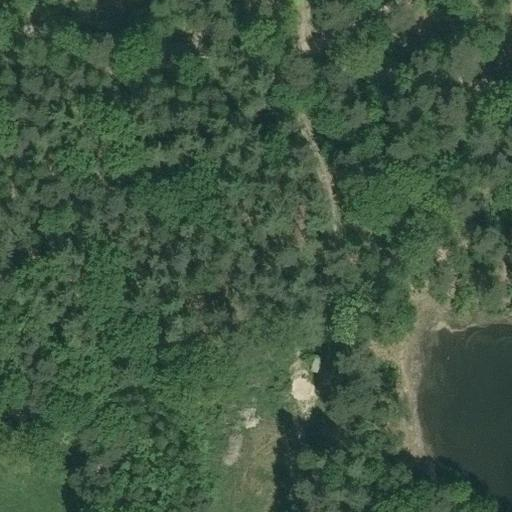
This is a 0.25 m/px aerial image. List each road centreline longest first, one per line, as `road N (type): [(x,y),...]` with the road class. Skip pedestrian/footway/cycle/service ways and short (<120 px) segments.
road 1 (track): [(394,0),(296,46),(298,67),(0,31)]
road 2 (track): [(298,67),(511,91)]
